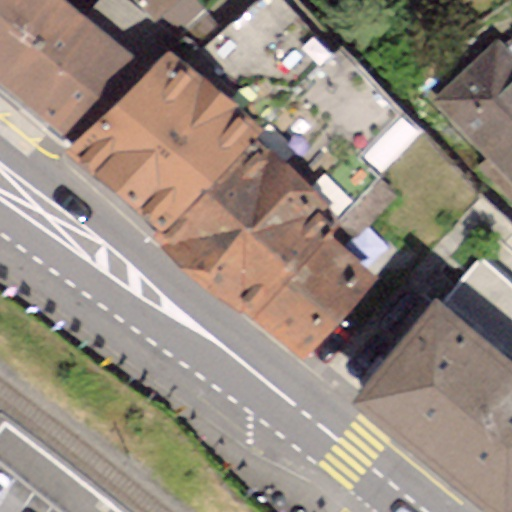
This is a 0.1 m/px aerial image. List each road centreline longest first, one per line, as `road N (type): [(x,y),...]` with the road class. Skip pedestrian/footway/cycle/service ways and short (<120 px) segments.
road 1 (primary): [(267,382),(116,230),(0,138)]
road 2 (primary): [(0,214),(267,382)]
road 3 (primary): [(426,511),(267,382)]
